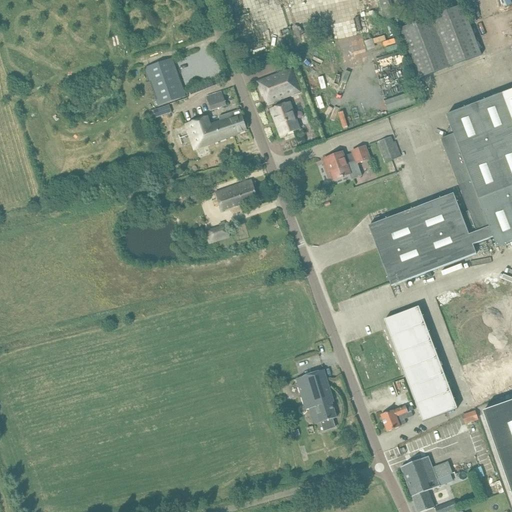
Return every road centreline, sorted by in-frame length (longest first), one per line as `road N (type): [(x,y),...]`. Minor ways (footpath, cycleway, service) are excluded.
road 1 (tertiary): [(383,466),(207,0)]
road 2 (unclassified): [(215,511),(383,466)]
